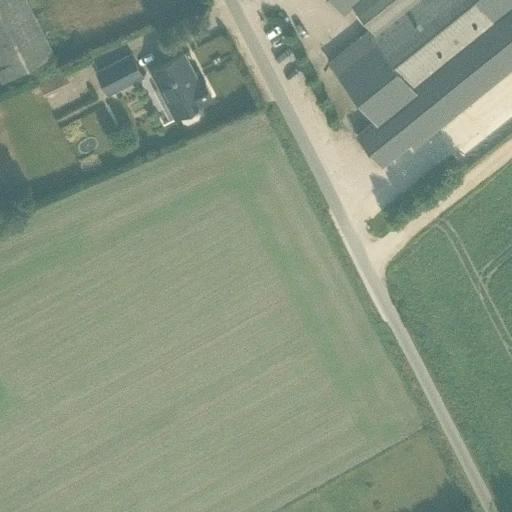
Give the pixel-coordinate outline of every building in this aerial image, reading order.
[(0,0),(0,75),(3,82),(54,57),(24,0),(0,0)] [(511,0),(329,0),(341,13),(350,5),(369,28),(327,61),(375,121),(369,126),(356,136),(380,165),(399,150),(410,141),(413,146),(511,64),(511,0)] [(142,76),(131,54),(97,71),(108,93),(142,76)] [(211,96),(203,81),(193,86),(186,71),(190,68),(183,54),(165,63),(152,70),(168,101),(172,98),(180,114),(181,113),(184,119),(188,121),(198,116),(199,112),(196,106),(207,100),(206,98),(211,96)] [(70,83),(62,65),(35,78),(43,96),(70,83)]
